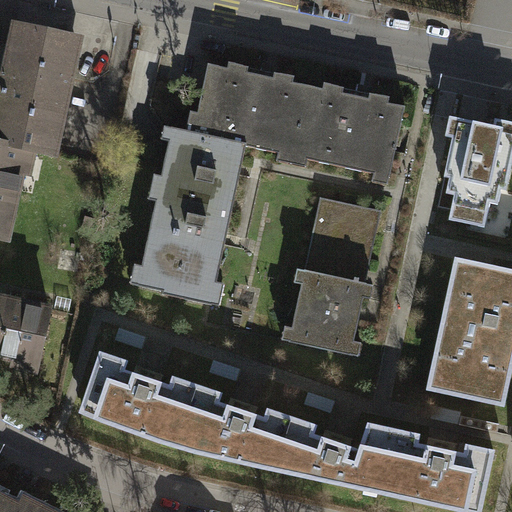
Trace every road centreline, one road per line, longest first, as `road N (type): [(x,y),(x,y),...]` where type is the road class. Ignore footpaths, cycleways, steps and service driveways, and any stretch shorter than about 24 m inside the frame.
road 1 (residential): [(171,3),(511,73)]
road 2 (residential): [(0,425),(102,470),(262,511)]
